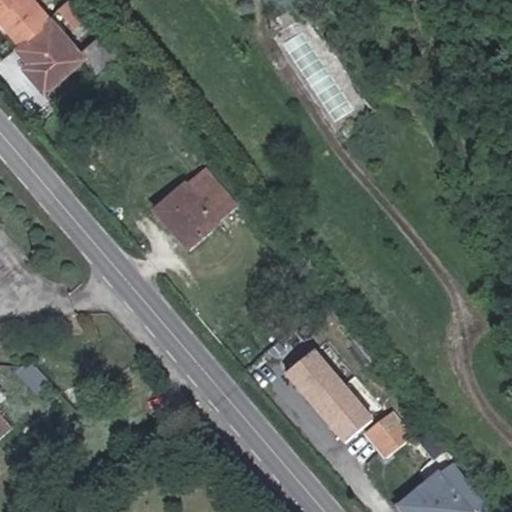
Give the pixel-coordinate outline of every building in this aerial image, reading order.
[(0,0),(0,18),(5,14),(28,42),(56,20),(40,0),(0,0)] [(94,23),(78,3),(68,11),(84,31),(94,23)] [(28,42),(25,45),(36,59),(28,65),(48,90),(87,58),(97,70),(119,52),(105,34),(83,52),(56,20),(28,42)] [(191,182),(160,207),(192,245),(224,220),(215,208),(232,195),(211,168),(192,183),(191,182)] [(345,443),(376,417),(313,347),(283,373),(345,443)] [(18,423),(0,403),(0,439),(0,440),(18,423)] [(384,458),(416,436),(395,407),(364,429),(384,458)] [(475,511),(482,507),(448,467),(406,502),(413,511),(475,511)]
